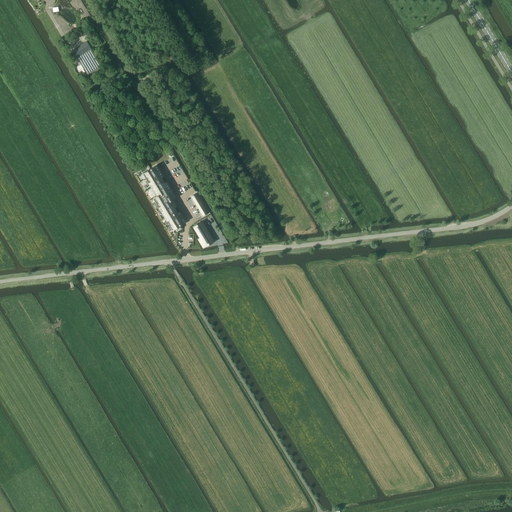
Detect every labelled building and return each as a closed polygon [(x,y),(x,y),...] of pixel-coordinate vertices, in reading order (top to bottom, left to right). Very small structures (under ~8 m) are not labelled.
[(90,35),(89,33),(89,32),(87,29),(85,26),(79,30),(83,36),(84,39),(90,35)] [(86,42),(72,50),(88,76),(101,68),(102,67),(87,41),(86,42)] [(157,165),(143,173),(156,195),(153,198),(170,226),(172,230),(183,224),(182,223),(186,221),(179,211),(178,212),(175,207),(176,206),(173,199),(176,197),(166,181),(165,182),(162,177),(163,176),(157,165)] [(196,193),(191,196),(204,216),(208,213),(196,193)] [(202,221),(193,226),(200,238),(204,243),(212,238),(202,221)]
